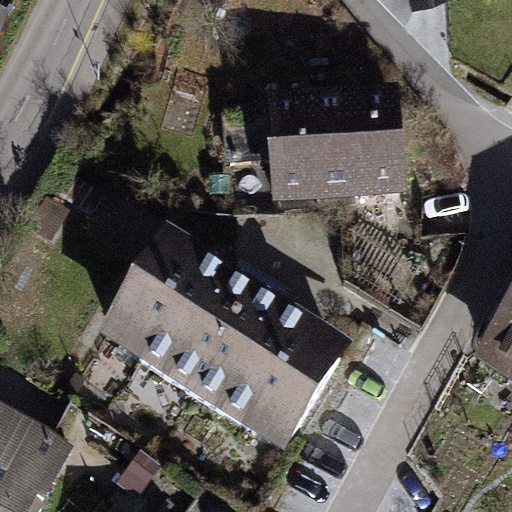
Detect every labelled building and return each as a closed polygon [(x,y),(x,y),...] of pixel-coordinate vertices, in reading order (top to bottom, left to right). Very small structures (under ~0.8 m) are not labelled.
[(0,38),(9,16),(0,11),(0,38)] [(394,99),(224,114),(228,167),(269,163),(273,209),(403,198),(394,99)] [(71,178),(58,198),(109,232),(123,213),(71,178)] [(70,217),(46,202),(28,230),(52,246),(70,217)] [(350,358),(169,244),(103,348),(284,462),(350,358)] [(511,308),(476,372),(511,392),(511,308)] [(38,511),(70,455),(0,417),(0,511),(38,511)] [(141,456),(120,487),(139,500),(160,469),(141,456)]
